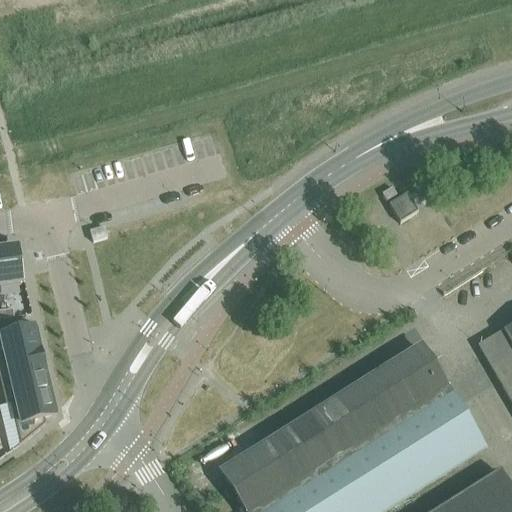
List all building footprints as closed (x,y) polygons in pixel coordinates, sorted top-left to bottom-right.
[(21,0),(32,50),(254,0),(21,0)] [(382,197),(387,205),(397,198),(392,191),(382,197)] [(389,209),(400,225),(400,226),(418,215),(407,197),(389,209)] [(104,231),(90,235),(93,245),(107,241),(104,231)] [(15,251),(0,253),(0,290),(20,287),(15,251)] [(13,313),(1,314),(2,323),(14,321),(13,313)] [(511,406),(511,329),(478,349),(511,406)] [(36,333),(0,341),(0,361),(0,364),(0,363),(0,364),(41,355),(36,333)] [(41,355),(0,364),(0,382),(1,387),(46,376),(41,355)] [(423,355),(223,480),(242,510),(442,385),(423,355)] [(46,376),(1,387),(6,408),(51,397),(46,376)] [(51,397),(6,408),(6,409),(11,408),(21,448),(46,428),(44,422),(56,419),(51,397)] [(454,405),(286,511),(379,511),(481,447),(454,405)] [(511,511),(511,496),(499,476),(498,477),(498,478),(444,511),(511,511)]
